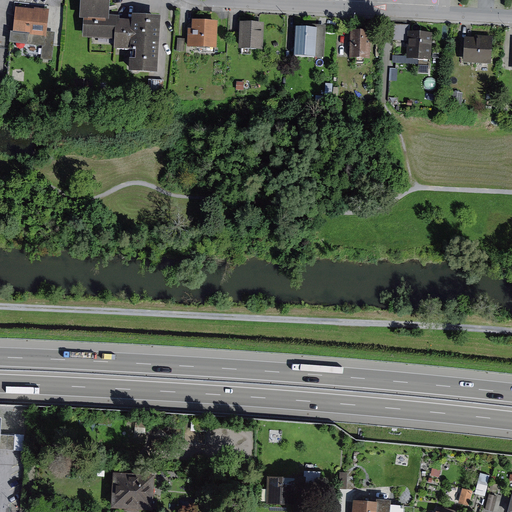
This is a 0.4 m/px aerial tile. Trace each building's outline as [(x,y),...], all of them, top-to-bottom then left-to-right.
[(130,57),(129,70),(158,71),(161,14),(132,12),(132,18),(121,18),(121,15),(109,14),(109,0),(80,0),(80,17),(84,17),(83,37),(115,38),(114,48),(136,49),(136,57),(130,57)] [(14,30),(14,33),(48,36),(48,31),(50,8),(36,7),(36,9),(16,7),(14,30)] [(193,19),(193,28),(190,28),(189,47),(218,48),(219,20),(193,19)] [(241,21),(240,48),(264,49),(265,22),(241,21)] [(297,26),(296,54),(318,55),(318,66),(325,66),(328,24),(308,23),(308,26),(297,26)] [(352,29),(351,57),(373,58),(374,30),(352,29)] [(10,42),(44,45),(42,59),(54,60),(57,32),(48,31),(48,36),(14,33),(14,30),(12,30),(10,42)] [(410,31),(408,57),(432,59),(434,32),(410,31)] [(467,36),(464,61),(491,64),(494,37),(478,35),(477,37),(467,36)] [(187,38),(180,37),(179,51),(186,52),(187,38)] [(166,80),(151,79),(150,90),(165,91),(166,80)] [(511,82),(502,82),(502,94),(511,94),(511,82)] [(466,92),(454,91),(452,103),(464,105),(466,92)] [(0,462),(1,449),(22,451),(23,436),(3,435),(4,419),(0,418),(0,462)] [(155,474),(113,472),(111,508),(153,510),(155,474)] [(297,477),(268,476),(268,504),(296,505),(297,477)] [(485,495),(489,481),(480,479),(477,493),(485,495)] [(475,490),(465,487),(460,503),(471,506),(475,490)] [(487,510),(496,511),(500,496),(492,494),(487,510)] [(391,511),(392,504),(392,500),(378,499),(377,501),(379,501),(378,511),(391,511)] [(355,500),(353,511),(378,511),(379,501),(377,501),(355,500)]
